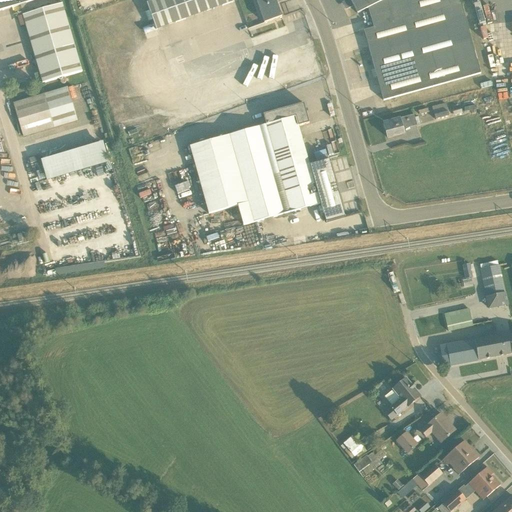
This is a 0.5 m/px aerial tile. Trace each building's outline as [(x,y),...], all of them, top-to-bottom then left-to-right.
[(39,85),(82,73),(62,0),(0,0),(0,9),(17,5),(39,85)] [(161,0),(147,5),(157,32),(231,4),(229,0),(253,0),(263,24),(282,17),(275,0),(161,0)] [(480,74),(459,0),(349,0),(345,2),(348,9),(353,7),(357,14),(367,9),(373,29),(363,31),(383,102),(480,74)] [(24,139),(76,123),(66,89),(13,105),(24,139)] [(116,122),(126,120),(123,102),(112,104),(116,122)] [(445,103),(432,107),(436,121),(449,117),(445,103)] [(309,166),(299,131),(298,127),(309,124),(303,104),(263,115),(266,126),(189,147),(208,215),(237,207),(243,227),(320,205),(325,223),(344,218),(328,161),(309,166)] [(413,115),(384,124),(388,138),(404,134),(403,130),(417,126),(416,125),(420,124),(418,118),(414,119),(413,115)] [(107,164),(102,143),(40,160),(46,181),(107,164)] [(497,262),(479,265),(480,270),(479,270),(487,310),(508,306),(499,265),(498,266),(497,262)] [(469,264),(462,266),(465,280),(472,278),(469,264)] [(472,280),(462,282),(463,288),(473,286),(472,280)] [(468,310),(444,315),(448,332),(472,327),(468,310)] [(439,348),(443,368),(511,355),(511,354),(511,335),(510,336),(510,334),(496,336),(495,330),(484,332),(485,339),(439,348)] [(384,397),(391,406),(383,412),(391,422),(421,399),(406,380),(384,397)] [(440,444),(454,431),(439,415),(420,431),(427,438),(431,434),(440,444)] [(417,445),(407,433),(396,443),(407,455),(417,445)] [(366,452),(353,435),(343,443),(344,445),(341,447),(350,460),(354,457),(356,460),(366,452)] [(458,476),(478,459),(463,442),(441,461),(447,468),(449,466),(458,476)] [(375,469),(367,456),(353,466),(362,478),(375,469)] [(428,487),(442,475),(433,465),(419,477),(428,487)] [(481,501),(499,486),(491,476),(492,475),(486,469),(467,485),(481,501)] [(447,511),(454,511),(466,502),(457,492),(442,506),(447,511)] [(511,511),(511,496),(493,511),(511,511)]
